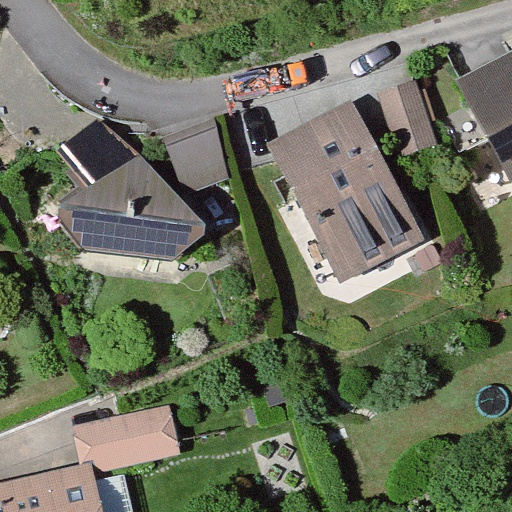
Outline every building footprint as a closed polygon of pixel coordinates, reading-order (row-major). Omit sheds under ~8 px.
[(511,58),(450,93),(500,182),(511,175),(511,58)] [(415,155),(450,142),(427,79),(392,92),(415,155)] [(103,110),(41,162),(83,211),(61,230),(89,262),(187,282),(212,236),(103,110)] [(353,117),(273,158),(345,298),(426,256),(353,117)] [(220,118),(173,136),(194,191),(241,173),(220,118)] [(99,511),(90,472),(0,492),(0,511),(99,511)]
